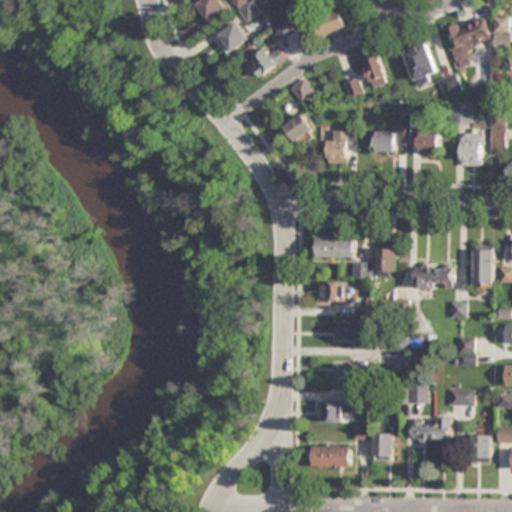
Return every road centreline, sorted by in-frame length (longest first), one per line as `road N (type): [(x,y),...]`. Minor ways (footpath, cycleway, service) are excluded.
road 1 (residential): [(150,11),(164,52),(266,181),(286,254),(273,417),(210,511)]
road 2 (residential): [(490,511),(212,508)]
road 3 (residential): [(461,0),(322,54),(228,124)]
road 4 (residential): [(511,202),(273,198)]
road 5 (residential): [(283,508),(282,371)]
